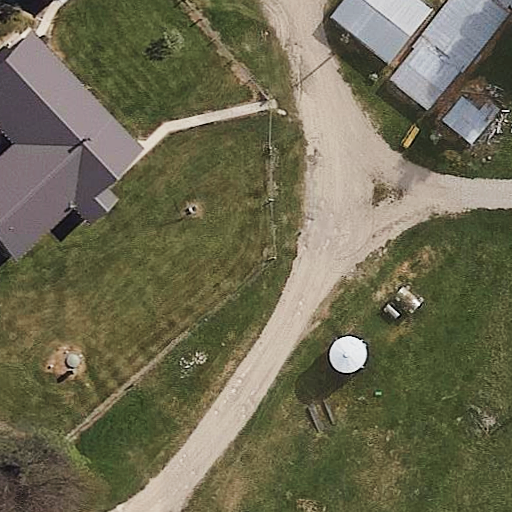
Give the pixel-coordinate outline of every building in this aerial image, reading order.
[(344,0),(329,19),(385,65),(427,13),(411,0),(344,0)] [(511,16),(511,0),(450,0),(391,73),(435,109),(511,16)] [(0,256),(15,272),(71,219),(84,232),(130,189),(117,175),(141,151),(16,21),(0,36),(0,256)] [(511,107),(473,77),(444,116),(483,145),(511,107)] [(365,317),(329,325),(339,369),(374,361),(365,317)]
